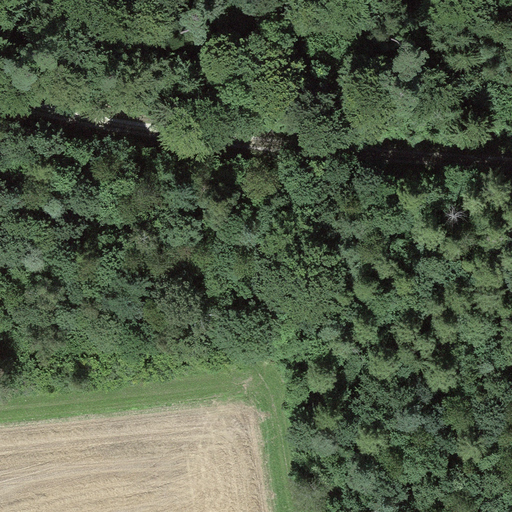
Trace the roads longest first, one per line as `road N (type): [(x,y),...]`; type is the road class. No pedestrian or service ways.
road 1 (track): [(0,97),(104,128),(511,163)]
road 2 (track): [(0,351),(192,334),(248,344),(266,380),(290,511)]
